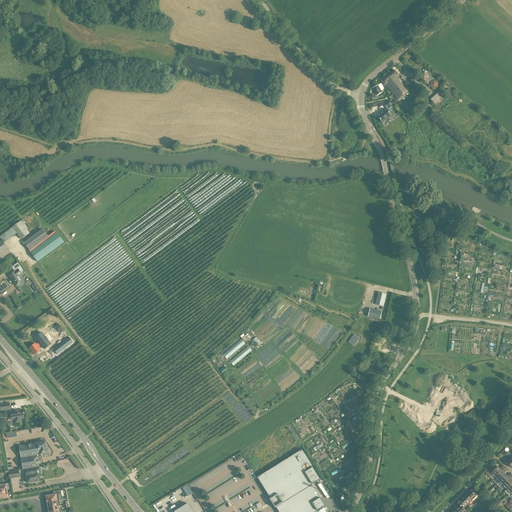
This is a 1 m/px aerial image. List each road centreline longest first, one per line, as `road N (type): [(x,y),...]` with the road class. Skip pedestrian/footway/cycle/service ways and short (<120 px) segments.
road 1 (unclassified): [(350,511),(367,472),(375,394),(416,321),(383,161)]
road 2 (secondary): [(102,466),(0,339)]
road 3 (unclassified): [(0,354),(93,473)]
road 4 (unclassified): [(360,96),(317,70),(260,0)]
road 5 (unclassified): [(360,96),(376,71),(460,0)]
